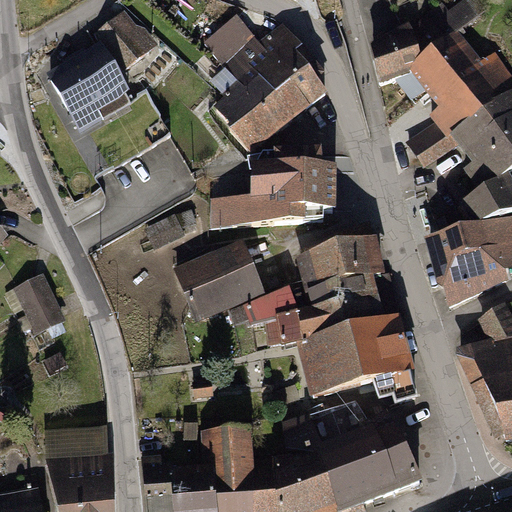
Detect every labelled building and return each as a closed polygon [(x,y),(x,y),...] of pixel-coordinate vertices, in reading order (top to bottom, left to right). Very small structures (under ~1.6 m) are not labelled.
[(447,4),(365,53),(374,88),(404,77),(435,114),(427,122),(432,128),(408,146),(429,180),(456,159),(482,188),(459,208),(476,234),(511,221),(511,179),(510,176),(511,175),(511,76),(498,57),(482,68),(458,41),(490,22),(472,0),(469,0),(454,13),(447,4)] [(124,16),(95,35),(120,74),(149,56),(124,16)] [(237,90),(205,114),(245,165),(327,102),(276,36),(260,49),(254,41),(220,68),(237,90)] [(95,49),(41,80),(68,128),(122,98),(95,49)] [(335,177),(215,182),(217,235),(337,229),(335,177)] [(175,222),(142,235),(151,257),(184,244),(175,222)] [(511,222),(476,234),(426,250),(445,309),(508,289),(504,277),(511,274),(511,222)] [(299,352),(308,402),(366,392),(375,407),(388,405),(390,414),(413,406),(398,323),(378,327),(368,286),(379,282),(370,246),(304,260),(320,311),(269,324),(276,355),(299,352)] [(241,248),(171,276),(192,329),(262,301),(241,248)] [(67,322),(43,277),(6,296),(29,341),(67,322)] [(485,348),(455,357),(497,451),(511,450),(511,319),(506,310),(472,326),(485,348)] [(155,469),(140,469),(141,511),(348,511),(404,489),(376,423),(325,444),(312,412),(271,429),(286,464),(242,467),(240,441),(195,444),(196,477),(155,479),(155,469)] [(113,511),(113,462),(49,462),(60,511),(113,511)] [(30,511),(28,494),(0,497),(0,511),(30,511)]
